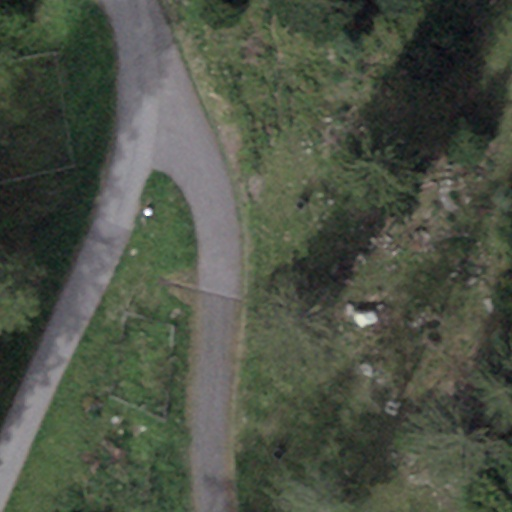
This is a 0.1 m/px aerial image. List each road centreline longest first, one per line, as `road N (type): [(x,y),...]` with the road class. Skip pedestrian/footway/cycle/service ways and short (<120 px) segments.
road 1 (residential): [(0,501),(23,459),(144,112),(113,0)]
road 2 (track): [(144,112),(186,104),(219,259),(208,511)]
